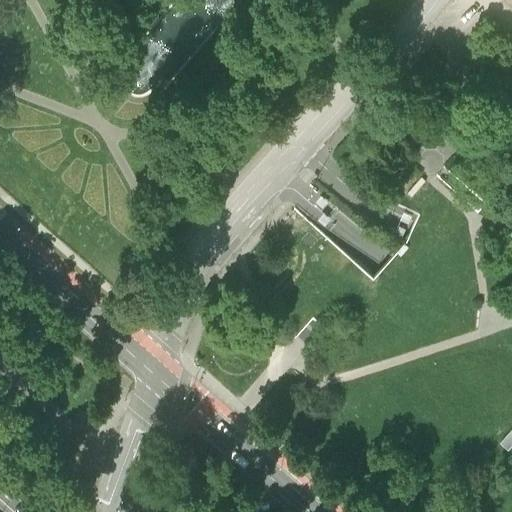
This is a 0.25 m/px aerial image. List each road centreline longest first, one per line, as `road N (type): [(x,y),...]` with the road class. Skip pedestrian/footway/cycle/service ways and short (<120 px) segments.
road 1 (primary): [(318,511),(154,367)]
road 2 (primary): [(154,367),(0,230)]
road 3 (primary): [(154,367),(108,511)]
